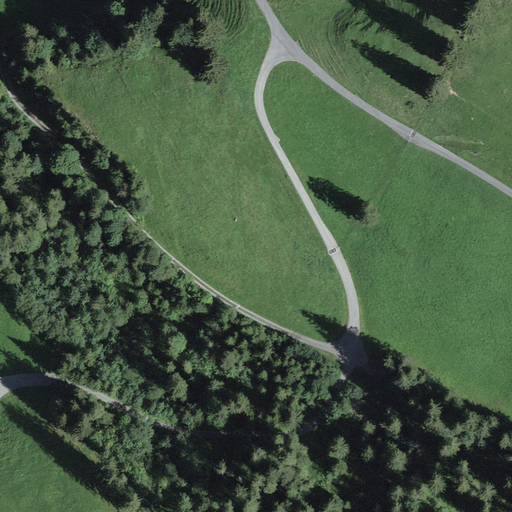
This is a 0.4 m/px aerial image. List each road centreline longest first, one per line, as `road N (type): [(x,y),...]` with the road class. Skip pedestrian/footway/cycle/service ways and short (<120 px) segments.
road 1 (unclassified): [(351,357),(229,306),(165,258),(55,134),(17,104),(0,71)]
road 2 (unclassified): [(0,385),(61,382),(193,436),(287,437),(331,407),(351,357)]
road 3 (unclassified): [(351,357),(355,307),(334,247),(261,114),(259,91),(283,37)]
road 4 (unclassified): [(283,37),(333,85),(511,193)]
